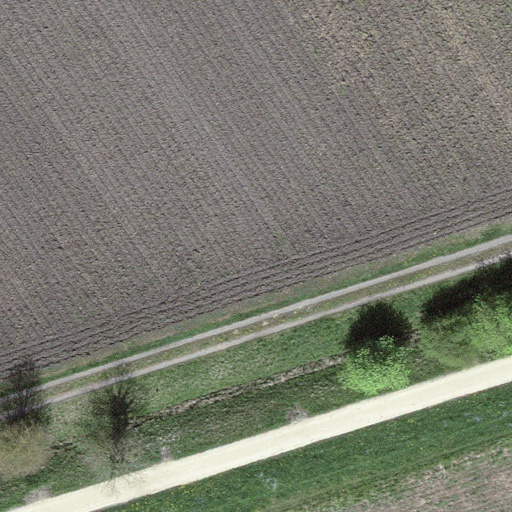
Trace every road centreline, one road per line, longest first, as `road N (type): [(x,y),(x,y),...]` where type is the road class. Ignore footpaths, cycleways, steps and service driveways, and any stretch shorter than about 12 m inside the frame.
road 1 (track): [(511,244),(0,406)]
road 2 (track): [(511,367),(38,511)]
